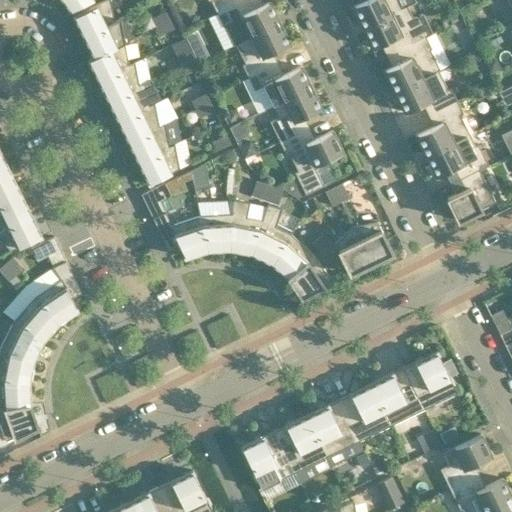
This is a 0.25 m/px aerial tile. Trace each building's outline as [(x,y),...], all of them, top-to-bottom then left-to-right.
[(63,0),(70,9),(88,0),(63,0)] [(101,0),(73,14),(84,35),(115,20),(110,0),(101,0)] [(211,0),(217,12),(240,0),(211,0)] [(261,4),(258,0),(240,0),(217,12),(223,24),(232,20),(241,40),(277,22),(274,16),(276,15),(269,0),(261,4)] [(359,0),(360,1),(353,4),(360,19),(362,18),(365,24),(401,7),(407,4),(414,0),(359,0)] [(401,7),(365,24),(368,30),(366,31),(373,46),(381,43),(386,54),(397,49),(425,35),(432,32),(423,13),(416,16),(416,15),(413,16),(407,4),(401,7)] [(151,17),(155,25),(170,18),(166,10),(151,17)] [(115,20),(84,35),(90,47),(93,55),(94,56),(124,41),(133,36),(123,16),(115,20)] [(170,18),(155,25),(160,34),(174,27),(170,18)] [(277,22),(241,40),(236,42),(245,62),(242,64),(248,76),(276,62),(271,51),(289,42),(282,27),(280,28),(277,22)] [(391,65),(384,69),(392,84),(394,83),(397,89),(432,71),(423,51),(432,47),(425,35),(397,49),(386,54),(391,65)] [(88,58),(98,79),(129,64),(124,41),(94,56),(88,58)] [(204,47),(193,53),(195,56),(197,61),(208,56),(204,47)] [(177,55),(181,63),(195,56),(192,50),(191,48),(177,55)] [(129,64),(98,79),(108,100),(150,79),(145,56),(129,64)] [(195,56),(181,63),(185,72),(199,65),(197,61),(195,56)] [(495,56),(485,61),(490,72),(500,67),(495,56)] [(282,73),(276,62),(248,76),(254,89),(263,84),(273,104),(308,86),(306,81),(308,79),(300,64),(282,73)] [(423,102),(429,113),(457,99),(451,87),(448,88),(438,68),(432,71),(397,89),(400,95),(397,96),(405,111),(423,102)] [(150,79),(108,100),(118,120),(149,105),(154,102),(161,99),(151,78),(150,79)] [(511,89),(510,85),(498,90),(504,104),(511,100),(511,89)] [(311,92),(308,86),(273,104),(278,116),(270,120),(280,140),(308,127),(302,115),(321,106),(314,91),(311,92)] [(191,99),(195,107),(210,100),(206,92),(191,99)] [(425,147),(428,153),(469,133),(460,113),(463,112),(457,99),(429,113),(434,124),(416,133),(423,148),(425,147)] [(210,100),(195,107),(200,116),(214,109),(210,100)] [(118,120),(128,140),(164,123),(164,122),(158,124),(154,102),(118,120)] [(128,140),(138,161),(174,143),(174,142),(168,145),(164,123),(128,140)] [(313,138),(308,127),(280,140),(286,153),(289,151),(298,169),(294,171),(305,193),(325,183),(324,182),(322,183),(313,165),(343,150),(342,149),(340,150),(337,145),(339,144),(332,129),(313,138)] [(212,140),(216,149),(230,142),(226,133),(212,140)] [(469,133),(428,153),(431,159),(429,160),(436,175),(446,170),(451,182),(460,177),(479,168),(479,169),(489,164),(480,146),(478,143),(475,145),(469,133)] [(251,139),(238,145),(244,158),(257,152),(251,139)] [(174,143),(138,161),(149,182),(179,167),(174,143)] [(0,152),(0,177),(11,173),(1,152),(0,152)] [(201,168),(190,170),(194,187),(204,185),(201,168)] [(456,192),(447,197),(457,219),(495,200),(479,169),(479,168),(460,177),(451,182),(456,192)] [(0,203),(21,193),(11,173),(0,177),(0,203)] [(284,182),(282,188),(297,198),(302,195),(293,177),(284,182)] [(164,181),(141,193),(153,218),(168,249),(179,243),(185,255),(207,248),(200,214),(188,218),(171,224),(166,211),(160,200),(171,194),(164,181)] [(265,182),(260,198),(268,201),(273,185),(265,182)] [(342,182),(333,186),(340,200),(349,196),(342,182)] [(273,185),(268,201),(276,203),(281,188),(273,185)] [(340,200),(333,186),(325,190),(332,204),(340,200)] [(0,228),(31,214),(21,193),(0,203),(0,228)] [(229,247),(251,251),(262,218),(247,215),(249,201),(232,197),(231,212),(229,247)] [(262,218),(251,251),(271,261),(290,232),(275,225),(281,208),(267,203),(267,205),(262,218)] [(207,248),(229,247),(231,212),(200,214),(207,248)] [(31,214),(0,228),(0,237),(10,250),(41,235),(31,214)] [(377,220),(353,225),(370,261),(392,251),(377,220)] [(370,261),(353,225),(334,241),(349,272),(370,261)] [(271,261),(288,276),(314,253),(290,232),(271,261)] [(323,233),(312,243),(318,250),(329,240),(323,233)] [(54,235),(30,247),(37,260),(48,255),(53,266),(61,277),(45,288),(35,295),(57,321),(77,308),(71,296),(81,291),(66,260),(54,235)] [(329,240),(318,250),(324,257),(336,247),(329,240)] [(314,253),(288,276),(301,295),(332,280),(314,253)] [(12,255),(5,261),(17,274),(23,267),(12,255)] [(5,261),(0,265),(0,270),(9,281),(17,274),(5,261)] [(34,295),(14,318),(43,338),(57,321),(34,295)] [(490,314),(495,323),(507,317),(502,308),(490,314)] [(507,317),(495,323),(500,333),(511,327),(507,317)] [(14,318),(0,346),(33,358),(43,338),(14,318)] [(0,346),(0,377),(28,380),(33,358),(0,346)] [(437,349),(403,366),(424,408),(457,391),(449,376),(442,362),(437,351),(437,349)] [(451,358),(442,362),(449,376),(458,372),(451,358)] [(403,366),(371,381),(391,423),(424,408),(403,366)] [(0,377),(0,407),(29,402),(28,380),(0,377)] [(371,381),(339,397),(359,439),(391,423),(371,381)] [(339,397),(306,413),(327,455),(359,439),(339,397)] [(29,402),(0,407),(0,422),(6,440),(37,424),(29,402)] [(306,413),(274,429),(294,471),(327,455),(306,413)] [(454,426),(440,432),(444,442),(458,435),(454,426)] [(294,471),(274,429),(240,445),(241,447),(241,446),(261,487),(294,471)] [(432,429),(417,437),(424,451),(439,444),(432,429)] [(440,467),(450,488),(478,474),(472,463),(491,454),(484,439),(481,440),(479,435),(481,433),(480,432),(442,451),(448,463),(440,467)] [(327,455),(331,464),(364,448),(359,439),(327,455)] [(364,452),(356,456),(362,467),(370,463),(364,452)] [(327,455),(294,471),(300,482),(332,466),(331,464),(327,455)] [(377,455),(369,459),(375,472),(384,468),(377,455)] [(192,469),(159,485),(172,511),(210,511),(213,511),(193,470),(192,469)] [(300,482),(294,471),(261,487),(267,498),(300,482)] [(465,511),(482,511),(510,498),(507,493),(509,491),(502,476),(483,485),(478,474),(450,488),(460,508),(463,507),(465,511)] [(390,476),(375,483),(379,492),(395,484),(390,476)] [(403,501),(395,484),(379,492),(388,509),(403,501)] [(172,511),(159,485),(127,501),(132,511),(172,511)] [(511,511),(511,502),(510,498),(482,511),(511,511)] [(326,511),(355,511),(353,499),(326,511)] [(132,511),(127,501),(103,511),(132,511)]
